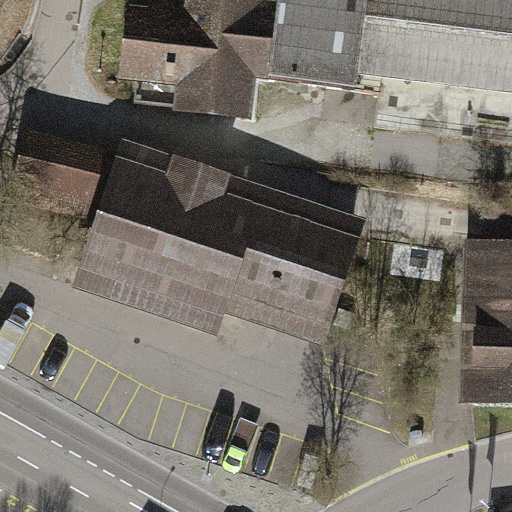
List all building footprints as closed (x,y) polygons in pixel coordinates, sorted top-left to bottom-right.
[(193,17),(138,11),(129,90),(185,96),(183,120),(259,128),(264,88),(276,90),(285,10),(194,0),(193,17)] [(511,0),(285,0),(285,10),(276,90),(357,99),(359,81),(511,98),(511,0)] [(126,148),(120,167),(29,145),(15,203),(104,224),(81,293),(211,337),(217,318),(314,350),(357,226),(126,148)] [(511,328),(511,246),(470,245),(467,328),(511,328)] [(511,401),(511,328),(467,328),(466,400),(511,401)]
